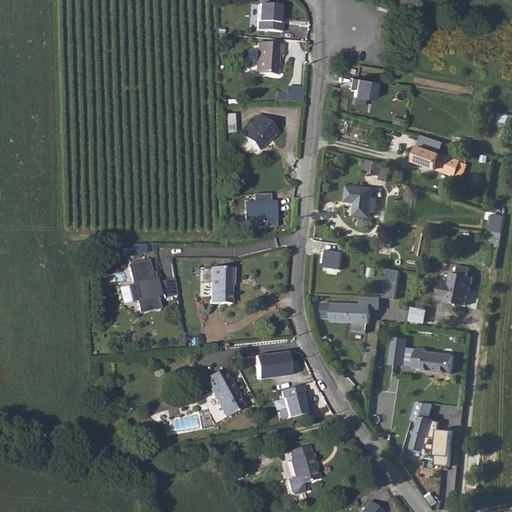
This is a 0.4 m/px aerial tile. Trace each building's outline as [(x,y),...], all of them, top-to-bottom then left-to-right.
[(281,5),(259,3),(257,29),(279,31),(281,5)] [(257,43),(256,74),(276,75),(277,52),(281,53),(281,45),(257,43)] [(376,79),(358,75),(354,94),(373,98),(376,79)] [(277,91),(277,100),(302,101),(303,86),(287,86),(287,91),(277,91)] [(511,123),(511,115),(499,112),(497,121),(511,123)] [(224,113),(223,133),(235,133),(236,113),(224,113)] [(242,137),(258,151),(270,138),(273,141),(278,135),(260,118),(242,137)] [(422,135),(420,142),(413,162),(454,176),(460,160),(441,153),(445,143),(422,135)] [(386,162),(373,159),(371,170),(383,173),(386,162)] [(386,162),(383,173),(382,178),(389,180),(393,164),(386,162)] [(372,200),(373,189),(348,186),(346,203),(356,205),(355,215),(369,217),(370,213),(375,214),(376,201),(372,200)] [(254,201),(245,201),(246,222),(265,221),(265,227),(276,227),(275,201),(270,201),(270,194),(254,195),(254,201)] [(490,239),(502,241),(504,214),(492,213),(490,239)] [(342,252),(323,249),(321,267),(340,269),(342,252)] [(148,258),(129,263),(134,284),(128,285),(132,300),(137,299),(140,311),(159,306),(148,258)] [(202,300),(223,299),(222,273),(225,273),(224,263),(201,264),(202,300)] [(447,303),(468,307),(470,297),(472,297),(476,279),(471,278),(473,270),(462,268),(460,275),(453,274),(451,285),(443,283),(440,298),(448,299),(447,303)] [(399,271),(387,269),(382,297),(394,298),(399,271)] [(163,280),(166,297),(178,295),(175,277),(163,280)] [(355,331),(369,332),(370,323),(371,323),(373,305),(335,302),(334,321),(356,322),(355,331)] [(427,324),(429,308),(413,307),(411,322),(427,324)] [(409,340),(396,339),(393,365),(407,366),(409,340)] [(456,355),(428,352),(428,349),(420,348),(418,367),(426,367),(426,370),(454,373),(456,355)] [(286,352),(255,356),(257,377),(288,374),(286,352)] [(226,415),(246,405),(225,365),(205,376),(226,415)] [(299,386),(281,391),(288,418),(307,413),(299,386)] [(435,404),(417,402),(411,420),(418,421),(410,447),(424,450),(429,435),(438,436),(436,465),(450,466),(454,430),(439,428),(440,420),(431,417),(435,404)] [(314,462),(317,461),(313,450),(311,451),(309,443),(290,449),(292,456),(290,457),(296,476),(289,478),(294,494),(306,491),(303,480),(318,476),(314,462)] [(243,483),(256,477),(245,453),(232,458),(243,483)] [(384,511),(387,508),(373,499),(363,511),(384,511)]
